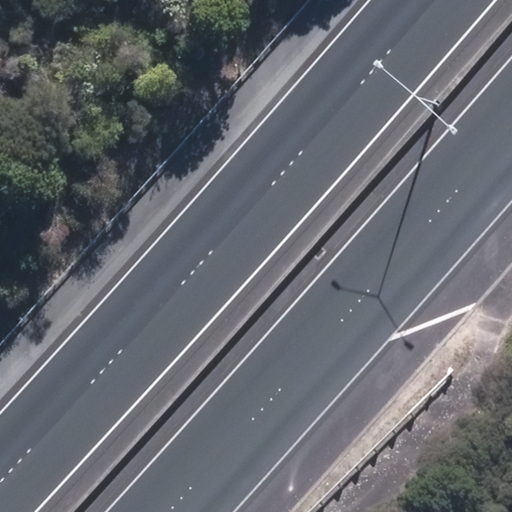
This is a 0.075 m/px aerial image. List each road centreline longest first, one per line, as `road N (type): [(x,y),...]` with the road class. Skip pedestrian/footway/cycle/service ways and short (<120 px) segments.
road 1 (motorway): [(0,474),(420,0)]
road 2 (motorway): [(511,119),(160,511)]
